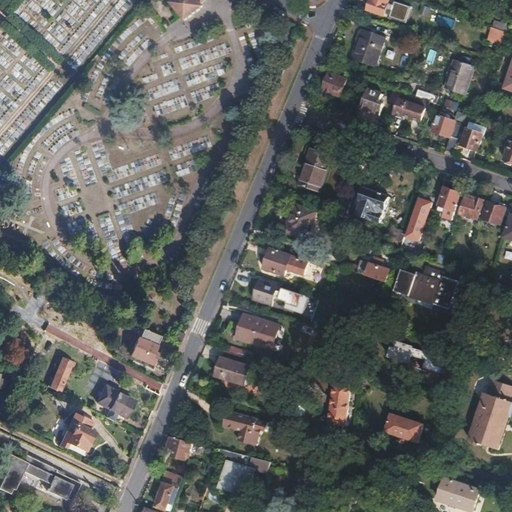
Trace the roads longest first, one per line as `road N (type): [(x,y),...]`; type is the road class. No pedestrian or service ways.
road 1 (residential): [(126,511),(292,111)]
road 2 (residential): [(292,111),(511,186)]
road 3 (unknown): [(136,487),(0,422)]
